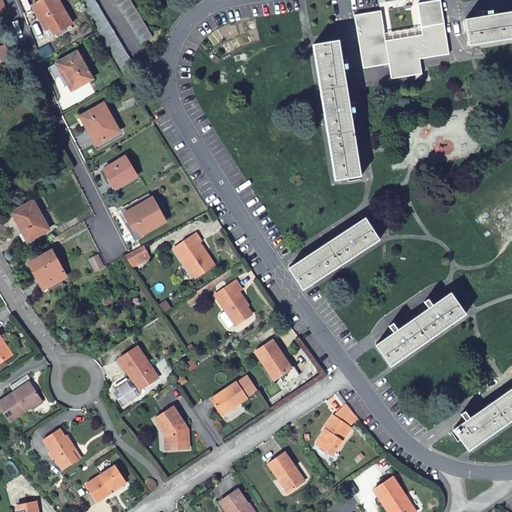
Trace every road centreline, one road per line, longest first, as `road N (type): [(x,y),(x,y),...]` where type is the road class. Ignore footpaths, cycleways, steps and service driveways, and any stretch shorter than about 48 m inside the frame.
road 1 (residential): [(225,0),(181,30),(169,67),(173,103),(350,372)]
road 2 (residential): [(11,0),(108,243)]
road 3 (residential): [(350,372),(149,511)]
road 4 (residential): [(350,372),(403,438),(451,468)]
